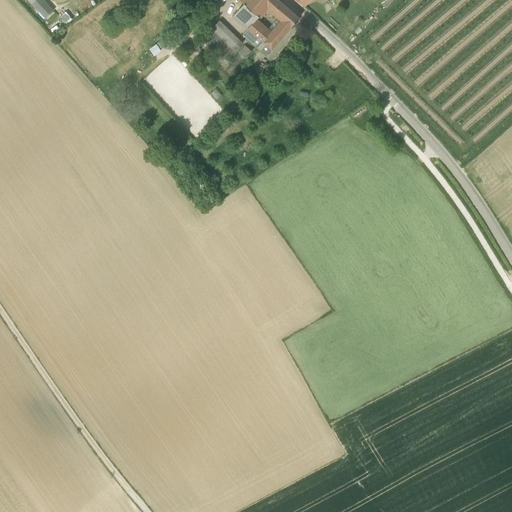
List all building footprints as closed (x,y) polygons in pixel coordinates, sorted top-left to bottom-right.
[(28,0),(45,17),(54,9),(46,0),(28,0)] [(240,0),(244,3),(234,15),(249,28),(243,34),(267,55),(272,49),(292,26),(299,18),(280,1),(278,0),(240,0)] [(170,19),(176,27),(189,18),(183,10),(170,19)] [(226,60),(243,43),(220,20),(211,29),(226,44),(218,53),(226,60)] [(155,53),(167,44),(162,38),(151,47),(155,53)]
